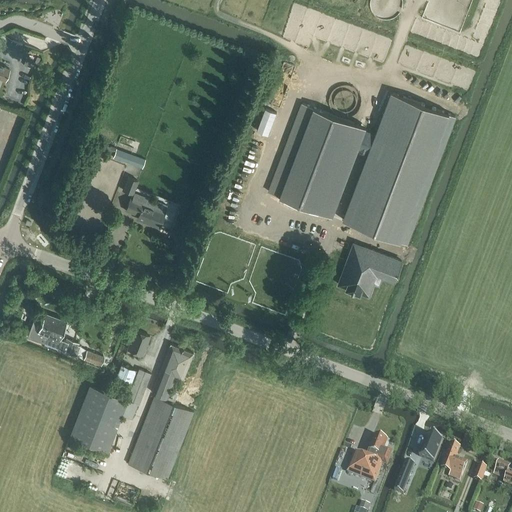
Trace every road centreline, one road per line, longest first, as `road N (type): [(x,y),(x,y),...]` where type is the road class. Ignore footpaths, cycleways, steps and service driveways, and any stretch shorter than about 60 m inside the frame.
road 1 (unclassified): [(511,438),(6,243)]
road 2 (unclassified): [(6,243),(99,0)]
